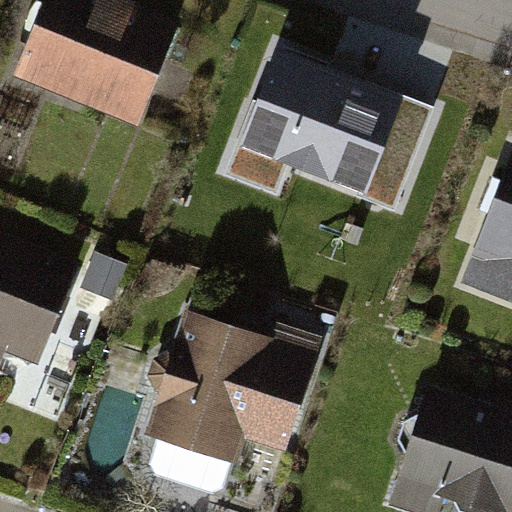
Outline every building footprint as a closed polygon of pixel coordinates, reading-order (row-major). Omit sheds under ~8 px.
[(200,37),(118,0),(59,0),(24,77),(155,136),(200,37)] [(435,111),(280,52),(245,142),(365,188),(362,195),(397,209),(435,111)] [(511,180),(474,287),(511,300),(511,180)] [(0,246),(0,334),(79,356),(101,274),(0,246)] [(302,322),(216,303),(187,428),(273,448),(302,322)] [(511,511),(511,415),(447,389),(405,492),(456,511),(511,511)]
